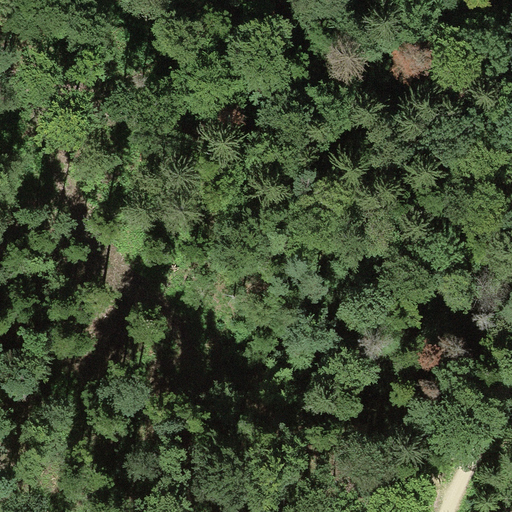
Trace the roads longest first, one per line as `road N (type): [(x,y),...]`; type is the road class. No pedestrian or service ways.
road 1 (track): [(0,102),(42,97),(202,133),(236,132),(387,94),(511,77)]
road 2 (track): [(449,511),(511,369)]
